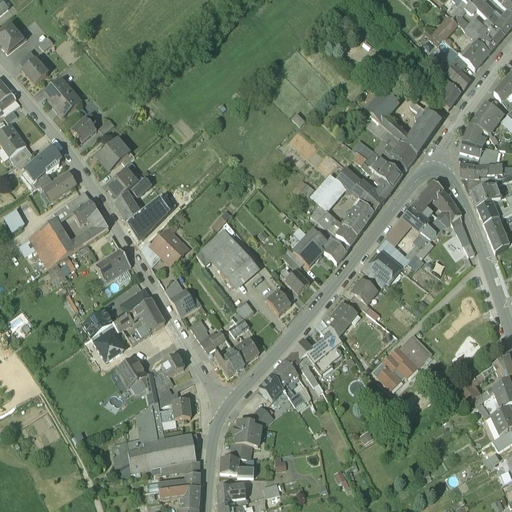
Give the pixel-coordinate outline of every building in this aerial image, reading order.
[(473,0),(469,5),(476,13),(480,17),(486,11),(476,3),(473,0)] [(511,2),(509,0),(491,0),(501,9),(508,14),(508,15),(511,18),(511,2)] [(458,8),(448,20),(453,24),(464,11),(467,7),(462,3),(458,8)] [(476,13),(469,5),(467,7),(464,11),(469,16),(473,16),(476,13)] [(511,29),(511,18),(508,15),(500,24),(486,10),(486,11),(480,17),(494,31),(504,40),(511,29)] [(453,24),(448,20),(441,27),(450,36),(457,27),(453,24)] [(487,34),(474,22),(464,34),(476,45),(479,48),(490,37),(487,34)] [(16,36),(9,27),(0,35),(0,47),(7,56),(23,44),(16,36)] [(499,41),(489,32),(487,34),(490,37),(479,48),(489,57),(499,45),(497,43),(499,41)] [(20,33),(16,36),(23,44),(26,40),(20,33)] [(47,39),(38,47),(43,53),(52,45),(47,39)] [(476,45),(471,51),(468,49),(464,54),(467,57),(462,62),(467,67),(474,74),(489,57),(479,48),(476,45)] [(29,54),(21,61),(27,69),(33,64),(35,62),(33,60),(34,60),(29,54)] [(457,58),(449,67),(448,66),(442,74),(452,84),(459,75),(467,67),(462,62),(457,58)] [(46,79),(33,64),(27,69),(22,73),(35,89),(46,79)] [(428,72),(421,65),(417,70),(424,76),(428,72)] [(511,74),(500,87),(493,96),(501,105),(501,104),(506,111),(510,107),(511,109),(511,74)] [(469,84),(459,75),(452,84),(463,93),(469,84)] [(436,80),(432,84),(437,89),(443,81),(439,77),(436,80)] [(460,97),(443,81),(437,89),(441,93),(439,96),(443,99),(438,105),(448,113),(460,97)] [(66,90),(61,83),(43,98),(62,121),(81,104),(68,89),(66,90)] [(6,92),(0,85),(0,101),(3,104),(12,98),(6,92)] [(383,94),(365,114),(377,126),(380,128),(387,121),(398,108),(383,94)] [(0,112),(1,114),(15,103),(12,98),(3,104),(0,106),(0,112)] [(409,141),(404,149),(416,159),(440,125),(414,106),(411,111),(417,116),(414,120),(415,124),(420,127),(409,141)] [(485,106),(481,112),(470,128),(479,133),(487,138),(500,121),(495,117),(497,115),(485,106)] [(13,113),(3,120),(7,126),(17,119),(13,113)] [(377,126),(365,114),(358,122),(372,132),(377,126)] [(96,134),(91,128),(96,124),(89,117),(70,134),(82,147),(96,134)] [(295,117),(290,122),(299,130),(304,125),(295,117)] [(511,122),(508,118),(501,125),(511,134),(511,122)] [(409,141),(387,121),(380,128),(393,139),(395,141),(404,149),(409,141)] [(108,122),(98,132),(103,138),(114,129),(108,122)] [(380,128),(377,126),(372,132),(387,145),(393,139),(380,128)] [(11,128),(0,135),(0,142),(4,149),(18,139),(11,128)] [(485,143),(477,138),(479,133),(470,128),(462,145),(481,151),(485,143)] [(18,139),(4,149),(11,159),(10,160),(10,161),(26,150),(18,139)] [(416,159),(404,149),(395,141),(384,153),(401,167),(407,172),(416,159)] [(128,157),(116,144),(97,160),(109,174),(121,164),(128,158),(128,157)] [(372,155),(358,145),(352,153),(358,157),(366,163),(370,157),(372,155)] [(462,145),(459,155),(472,159),(479,160),(479,161),(482,151),(481,151),(462,145)] [(26,150),(10,161),(16,169),(32,158),(26,150)] [(52,151),(27,172),(34,181),(35,182),(45,174),(60,162),(52,151)] [(479,160),(477,170),(495,169),(497,155),(482,151),(479,161),(479,160)] [(378,160),(379,161),(395,174),(401,167),(384,153),(378,160)] [(495,169),(501,169),(501,159),(507,160),(507,154),(497,153),(497,155),(495,169)] [(128,158),(121,164),(125,168),(130,163),(134,160),(130,155),(128,157),(128,158)] [(366,163),(358,157),(353,162),(368,176),(371,173),(364,166),(366,163)] [(395,174),(379,161),(377,163),(370,157),(366,163),(364,166),(371,173),(378,179),(379,181),(392,194),(402,179),(395,174)] [(125,168),(120,172),(124,176),(127,174),(128,175),(135,169),(130,163),(125,168)] [(357,176),(352,170),(350,169),(348,167),(344,171),(345,172),(356,182),(359,184),(361,182),(357,176)] [(475,170),(459,168),(460,181),(465,181),(474,182),(478,182),(478,179),(494,179),(495,169),(477,170),(475,170)] [(501,179),(501,186),(511,183),(511,170),(501,170),(501,169),(495,169),(494,179),(501,179)] [(356,182),(345,172),(335,184),(335,185),(345,193),(350,198),(360,185),(359,184),(356,182)] [(45,174),(35,182),(34,181),(30,184),(35,191),(40,188),(50,181),(45,174)] [(136,188),(126,177),(128,175),(127,174),(124,176),(107,191),(118,204),(127,197),(130,193),(138,187),(138,186),(136,188)] [(53,186),(45,191),(46,192),(52,202),(75,188),(68,177),(53,186)] [(153,184),(148,178),(145,181),(149,187),(153,184)] [(379,181),(378,179),(374,184),(380,191),(381,192),(388,199),(392,194),(379,181)] [(499,187),(501,186),(501,179),(494,179),(478,179),(478,182),(474,182),(465,181),(466,192),(468,196),(470,196),(482,192),(481,187),(496,183),(497,188),(499,187)] [(316,195),(310,202),(319,210),(326,215),(345,193),(335,185),(335,184),(330,180),(316,195)] [(50,181),(40,188),(43,193),(43,194),(46,192),(45,191),(53,186),(50,181)] [(138,187),(130,193),(133,196),(137,201),(151,189),(149,187),(145,181),(138,187)] [(481,187),(482,192),(483,192),(494,188),(497,188),(496,183),(481,187)] [(499,187),(505,201),(511,198),(511,184),(511,183),(501,186),(499,187)] [(373,194),(361,184),(360,185),(350,198),(360,206),(362,208),(373,194)] [(447,198),(433,185),(417,204),(424,210),(431,202),(439,210),(447,198)] [(316,195),(306,187),(300,194),(310,202),(316,195)] [(482,192),(470,196),(476,212),(490,206),(491,206),(500,203),(494,188),(483,192),(482,192)] [(381,192),(380,191),(376,196),(374,194),(373,194),(362,208),(373,218),(384,204),(388,199),(381,192)] [(85,196),(67,207),(72,217),(91,205),(85,196)] [(128,199),(127,197),(114,208),(126,227),(139,217),(128,199)] [(167,197),(157,203),(167,217),(175,208),(167,197)] [(461,219),(447,198),(439,210),(443,215),(438,220),(446,229),(449,226),(453,230),(461,224),(459,220),(461,219)] [(503,209),(493,213),(498,223),(511,215),(511,198),(505,201),(509,209),(504,211),(503,209)] [(139,217),(126,227),(137,246),(167,217),(157,203),(139,217)] [(424,210),(417,204),(410,213),(418,219),(424,224),(431,216),(424,210)] [(88,222),(98,216),(91,205),(72,217),(79,228),(88,222)] [(362,208),(360,206),(343,229),(357,241),(373,218),(362,208)] [(490,206),(476,212),(483,230),(498,223),(493,213),(490,206)] [(58,227),(72,217),(67,207),(52,216),(55,222),(58,227)] [(319,210),(310,221),(317,227),(327,216),(326,215),(319,210)] [(16,211),(4,219),(13,233),(25,225),(16,211)] [(225,213),(210,231),(215,235),(230,218),(225,213)] [(410,213),(402,221),(409,227),(423,239),(430,244),(436,238),(428,230),(426,229),(427,227),(424,224),(418,219),(410,213)] [(108,232),(98,216),(88,222),(93,229),(69,245),(74,252),(108,232)] [(334,222),(327,216),(317,227),(325,233),(331,226),(334,222)] [(437,220),(428,230),(436,238),(445,228),(446,229),(438,220),(438,221),(437,220)] [(402,221),(396,229),(403,235),(409,227),(402,221)] [(58,227),(55,222),(40,231),(59,262),(74,252),(69,245),(58,227)] [(343,229),(334,222),(331,226),(337,231),(338,231),(340,233),(335,239),(349,251),(357,241),(343,229)] [(509,250),(498,223),(483,230),(494,257),(509,250)] [(325,233),(317,227),(312,233),(313,233),(319,240),(325,233)] [(396,229),(385,242),(393,249),(398,245),(396,243),(403,235),(396,229)] [(59,262),(40,231),(28,239),(29,240),(32,245),(36,250),(48,269),(59,262)] [(325,233),(319,240),(326,246),(330,241),(331,241),(334,238),(326,231),(325,233)] [(313,233),(293,255),(304,266),(308,270),(316,261),(314,259),(321,253),(320,252),(326,246),(319,240),(313,233)] [(242,256),(224,234),(220,237),(201,253),(196,259),(204,270),(211,265),(219,275),(242,256)] [(171,241),(166,237),(160,243),(158,243),(152,249),(151,250),(158,257),(161,260),(163,262),(165,260),(171,266),(178,260),(180,260),(184,256),(178,250),(181,247),(173,240),(171,241)] [(423,239),(415,248),(421,253),(421,254),(430,244),(423,239)] [(32,245),(29,240),(18,247),(25,257),(36,250),(32,245)] [(326,246),(320,252),(321,253),(336,267),(346,256),(331,241),(330,241),(326,246)] [(401,272),(409,264),(405,260),(393,249),(385,242),(376,253),(378,254),(381,257),(398,270),(401,272)] [(158,257),(151,250),(152,249),(148,245),(140,252),(151,271),(161,260),(158,257)] [(470,245),(463,248),(468,260),(474,257),(470,245)] [(415,248),(405,260),(409,264),(421,253),(415,248)] [(97,264),(90,252),(85,255),(93,267),(97,264)] [(121,253),(108,261),(117,277),(131,269),(121,253)] [(304,266),(293,255),(289,258),(291,260),(297,267),(300,270),(304,266)] [(242,256),(219,275),(232,290),(246,278),(247,280),(257,273),(242,256)] [(398,270),(381,257),(369,272),(372,275),(386,286),(398,270)] [(297,267),(291,260),(287,264),(292,270),(293,270),(297,267)] [(117,277),(108,261),(95,269),(105,285),(117,277)] [(65,265),(59,268),(65,277),(71,273),(65,265)] [(309,287),(296,273),(290,279),(285,274),(280,279),(284,284),(290,290),(297,298),(309,287)] [(386,286),(372,275),(368,279),(382,291),(386,286)] [(377,294),(362,282),(350,296),(354,298),(366,308),(377,294)] [(183,295),(175,283),(165,295),(170,302),(183,295)] [(297,298),(290,290),(285,294),(293,302),(297,298)] [(69,291),(62,295),(74,314),(80,310),(69,291)] [(143,293),(120,307),(126,317),(136,311),(150,302),(149,301),(144,293),(143,292),(143,293)] [(183,295),(170,302),(180,321),(201,308),(198,303),(192,306),(185,293),(183,295)] [(278,294),(266,304),(278,318),(290,308),(278,294)] [(366,308),(354,298),(350,303),(365,316),(370,311),(366,308)] [(150,302),(136,311),(140,317),(143,323),(157,315),(150,302)] [(253,316),(245,304),(235,312),(238,316),(243,323),(253,316)] [(356,318),(342,306),(331,321),(334,324),(329,330),(337,341),(350,325),(356,318)] [(103,311),(81,325),(90,339),(99,334),(113,325),(109,320),(110,320),(107,316),(103,311)] [(126,317),(124,318),(113,325),(118,335),(134,325),(140,317),(136,311),(126,317)] [(378,317),(370,311),(365,316),(374,322),(378,317)] [(157,315),(143,323),(146,327),(130,337),(135,345),(151,336),(164,327),(157,315)] [(243,323),(238,316),(231,320),(237,327),(242,335),(249,331),(243,323)] [(360,321),(356,318),(350,325),(354,328),(360,321)] [(207,333),(200,323),(189,330),(199,345),(209,339),(205,334),(207,333)] [(113,325),(99,334),(107,347),(114,359),(128,350),(123,341),(118,335),(113,325)] [(329,330),(320,337),(324,342),(324,341),(329,347),(333,345),(338,342),(337,341),(329,330)] [(99,334),(90,339),(98,352),(107,347),(99,334)] [(135,345),(130,337),(123,341),(128,350),(135,345)] [(216,338),(210,342),(211,344),(212,345),(215,349),(221,345),(220,344),(218,341),(216,338)] [(431,357),(412,338),(398,353),(396,351),(371,375),(390,394),(405,380),(406,382),(431,357)] [(209,339),(199,345),(203,350),(208,347),(209,346),(212,345),(211,344),(210,342),(209,339)] [(324,342),(310,352),(312,353),(301,363),(307,369),(312,366),(319,375),(342,358),(333,345),(329,347),(324,341),(324,342)] [(248,343),(233,354),(243,368),(258,357),(248,343)] [(303,344),(285,364),(292,371),(297,366),(299,363),(301,363),(312,353),(310,352),(303,344)] [(243,368),(233,354),(224,361),(223,361),(229,369),(230,369),(235,376),(244,369),(243,368)] [(229,369),(223,361),(224,361),(220,356),(214,361),(227,381),(235,376),(230,369),(229,369)] [(162,384),(169,380),(184,371),(177,358),(155,371),(158,377),(162,384)] [(511,371),(508,358),(492,368),(494,372),(501,385),(508,381),(511,377),(511,371)] [(134,361),(116,372),(127,389),(130,388),(140,382),(145,378),(134,361)] [(307,369),(301,363),(299,363),(297,366),(313,390),(318,387),(313,378),(308,371),(309,371),(307,369)] [(285,364),(271,378),(281,392),(286,387),(291,382),(294,385),(299,381),(293,372),(292,371),(285,364)] [(492,368),(474,380),(476,384),(492,374),(494,372),(492,368)] [(152,376),(145,378),(140,382),(145,390),(148,396),(155,394),(153,380),(152,376)] [(158,377),(153,380),(155,394),(157,406),(162,403),(173,397),(169,390),(173,388),(169,380),(162,384),(158,377)] [(281,392),(271,378),(259,391),(272,404),(277,398),(282,393),(281,392)] [(474,380),(455,392),(465,408),(473,403),(479,399),(473,390),(478,386),(476,384),(474,380)] [(501,385),(492,391),(494,395),(499,407),(501,412),(508,409),(511,407),(511,393),(508,381),(501,385)] [(140,382),(130,388),(135,396),(145,390),(140,382)] [(294,398),(286,387),(281,392),(282,393),(284,395),(288,400),(290,402),(294,410),(304,403),(299,395),(294,398)] [(322,393),(318,387),(313,390),(317,396),(322,393)] [(305,390),(299,395),(304,403),(305,404),(310,401),(305,390)] [(479,399),(473,403),(476,408),(482,405),(492,398),(494,395),(492,391),(479,399)] [(284,395),(282,393),(277,398),(282,403),(285,400),(287,402),(288,400),(284,395)] [(173,397),(162,403),(164,408),(172,407),(172,405),(175,405),(174,396),(173,397)] [(175,405),(172,405),(172,407),(174,423),(190,421),(188,403),(175,405)] [(482,405),(476,408),(484,423),(490,419),(482,405)] [(158,409),(157,406),(137,417),(135,418),(139,442),(111,447),(117,483),(161,477),(160,470),(147,472),(143,446),(141,438),(155,436),(156,444),(164,443),(162,432),(161,425),(158,409)] [(174,423),(172,407),(164,408),(158,409),(161,425),(174,423)] [(511,417),(508,409),(501,412),(498,414),(490,419),(499,439),(510,432),(511,432),(511,431),(511,417)] [(272,420),(261,410),(252,419),(262,429),(272,420)] [(252,419),(251,419),(246,423),(247,424),(247,426),(252,427),(252,430),(260,431),(260,432),(262,429),(252,419)] [(161,425),(162,432),(175,430),(174,423),(161,425)] [(247,426),(238,425),(237,432),(235,432),(234,439),(236,439),(235,446),(250,448),(257,449),(260,432),(260,431),(252,430),(252,427),(247,426)] [(499,439),(489,446),(493,452),(503,446),(511,440),(511,437),(510,432),(499,439)] [(362,438),(366,446),(375,440),(370,433),(362,438)] [(143,446),(156,444),(155,436),(141,438),(143,446)] [(143,446),(147,472),(160,470),(176,468),(195,465),(193,449),(196,448),(195,444),(192,445),(191,439),(164,443),(156,444),(143,446)] [(250,448),(235,446),(233,445),(232,452),(250,454),(250,448)] [(489,446),(477,454),(486,471),(499,463),(493,452),(489,446)] [(273,460),(273,473),(281,473),(281,458),(273,460)] [(238,462),(221,461),(220,476),(237,478),(238,462)] [(176,468),(160,470),(161,477),(177,475),(176,468)] [(418,474),(423,481),(429,476),(424,469),(418,474)] [(336,479),(339,486),(347,482),(344,476),(336,479)] [(199,477),(185,478),(185,484),(178,484),(178,485),(162,486),(157,487),(158,495),(159,495),(180,493),(199,491),(199,477)] [(276,487),(263,490),(266,501),(279,498),(276,487)] [(243,488),(216,491),(217,510),(226,509),(225,504),(245,502),(243,488)] [(199,491),(180,493),(181,502),(179,502),(179,506),(184,506),(183,511),(198,511),(199,508),(199,491)] [(180,493),(159,495),(160,504),(179,502),(181,502),(180,493)] [(496,511),(503,511),(506,511),(501,501),(493,504),(496,511)] [(451,508),(452,511),(455,511),(465,507),(463,502),(451,508)] [(246,507),(247,511),(248,511),(251,511),(251,510),(261,507),(260,503),(246,507)]
